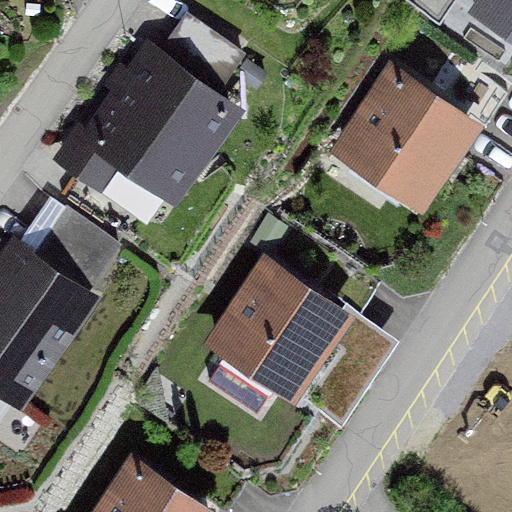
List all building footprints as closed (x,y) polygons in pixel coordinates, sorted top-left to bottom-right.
[(511,0),(479,0),(475,7),(511,32),(511,0)] [(114,151),(170,190),(230,104),(154,50),(94,135),(86,129),(65,159),(94,179),(114,151)] [(429,91),(398,70),(345,149),(416,197),(471,114),(486,123),(508,90),(454,54),(429,91)] [(0,380),(20,395),(89,296),(83,292),(119,241),(67,206),(31,255),(17,245),(0,268),(0,380)] [(380,281),(326,245),(306,276),(360,312),(380,281)] [(258,409),(277,381),(288,388),(341,309),(270,261),(217,341),(228,348),(209,377),(258,409)] [(511,385),(482,416),(511,446),(511,385)] [(156,474),(169,482),(173,475),(227,511),(248,480),(181,436),(161,467),(156,474)] [(206,511),(209,508),(169,482),(156,474),(137,461),(103,511),(206,511)]
